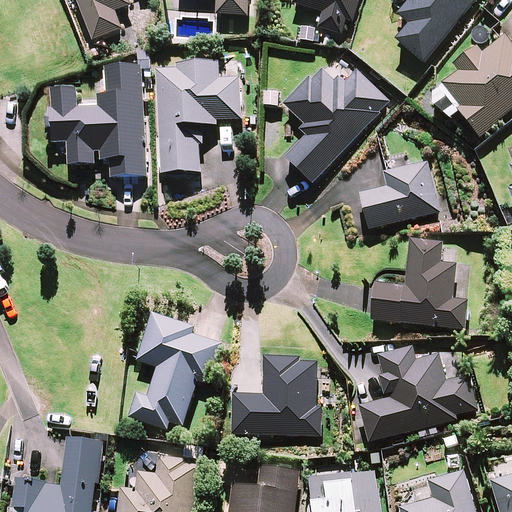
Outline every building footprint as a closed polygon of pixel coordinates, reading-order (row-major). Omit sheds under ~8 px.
[(79,0),(95,41),(124,30),(117,12),(133,6),(130,0),(79,0)] [(220,0),(219,15),(248,16),(249,0),(220,0)] [(297,0),(296,4),(326,13),(321,28),(343,34),(347,21),(354,23),(360,0),(297,0)] [(447,121),(456,113),(478,139),(511,109),(511,45),(504,36),(484,54),(478,46),(436,82),(441,86),(427,98),(447,121)] [(183,69),(161,70),(163,174),(203,173),(203,146),(207,146),(207,127),(221,127),(220,121),(245,120),(244,79),(222,79),(222,62),(182,62),(183,69)] [(511,146),(503,150),(511,174),(511,188),(507,190),(511,203),(511,146)] [(442,212),(430,162),(388,172),(392,188),(364,195),(372,230),(442,212)] [(444,244),(413,241),(409,287),(379,284),(375,321),(466,329),(469,301),(454,299),(457,265),(442,263),(444,244)] [(195,327),(154,314),(140,360),(161,367),(151,398),(141,394),(133,418),(171,430),(173,422),(186,426),(201,380),(211,383),(224,344),(193,334),(195,327)] [(381,356),(386,376),(382,376),(387,396),(391,395),(392,399),(364,406),(372,442),(459,421),(457,416),(478,411),(470,376),(447,381),(441,355),(418,361),(415,348),(381,356)] [(96,511),(105,442),(71,438),(65,486),(20,481),(16,511),(96,511)] [(188,465),(189,461),(163,458),(161,475),(141,473),(139,490),(125,489),(122,511),(195,511),(201,466),(188,465)] [(511,511),(511,462),(498,467),(502,479),(490,483),(498,511),(511,511)] [(264,469),(243,467),(241,485),(237,485),(233,511),(296,511),(302,471),(264,466),(264,469)] [(384,511),(380,471),(314,479),(317,511),(384,511)] [(478,511),(467,471),(432,481),(437,498),(403,508),(404,511),(478,511)]
